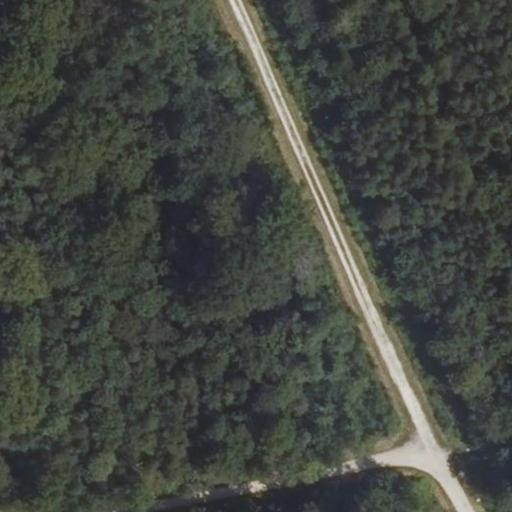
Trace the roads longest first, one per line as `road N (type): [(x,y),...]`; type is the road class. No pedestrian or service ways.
road 1 (track): [(428,450),(231,0)]
road 2 (track): [(103,511),(428,450)]
